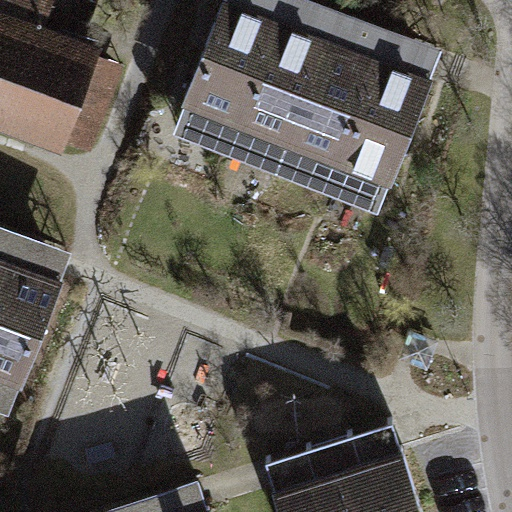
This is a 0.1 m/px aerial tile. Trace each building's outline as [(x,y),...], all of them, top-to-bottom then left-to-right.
[(53,0),(0,0),(47,17),(53,0)] [(287,14),(253,0),(223,0),(173,126),(232,150),(287,14)] [(331,0),(254,0),(435,71),(446,45),(331,0)] [(100,43),(0,4),(0,120),(62,144),(100,43)] [(335,32),(287,14),(232,150),(280,169),(335,32)] [(382,50),(335,32),(280,169),(329,187),(382,50)] [(435,71),(382,50),(329,187),(382,207),(435,71)] [(0,219),(0,250),(64,275),(74,248),(0,219)] [(0,303),(18,257),(0,249),(0,303)] [(64,275),(18,257),(0,303),(0,404),(11,409),(64,275)] [(270,458),(278,485),(405,446),(396,417),(270,458)] [(425,511),(405,446),(278,485),(286,511),(425,511)] [(85,511),(194,511),(210,507),(200,476),(85,511)]
